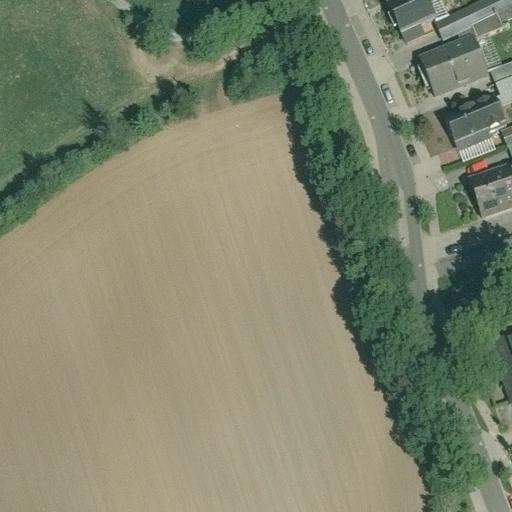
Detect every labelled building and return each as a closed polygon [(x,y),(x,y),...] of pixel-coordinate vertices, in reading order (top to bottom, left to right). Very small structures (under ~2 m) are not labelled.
[(408,0),(387,9),(400,40),(439,23),(428,0),(408,0)] [(418,65),(434,103),(490,79),(474,41),(418,65)] [(511,81),(496,88),(505,109),(511,106),(511,81)] [(446,123),(459,152),(510,130),(498,101),(446,123)] [(511,169),(467,184),(480,225),(511,214),(511,169)] [(511,345),(477,358),(496,409),(511,402),(511,345)]
